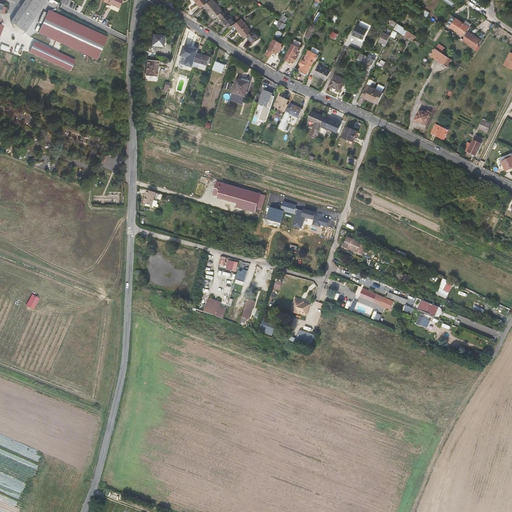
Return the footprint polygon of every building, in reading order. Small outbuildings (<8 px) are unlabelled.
[(29,0),(15,23),(16,24),(30,0),(29,0)] [(27,31),(46,0),(30,0),(16,24),(25,30),(27,31)] [(209,0),(203,5),(215,19),(219,16),(224,11),(213,0),(209,0)] [(39,33),(98,59),(109,36),(49,10),(39,33)] [(230,28),(234,25),(236,23),(226,10),(224,11),(219,16),(230,28)] [(319,21),(324,14),(319,11),(315,19),(319,21)] [(467,25),(453,16),(447,25),(461,34),(467,25)] [(236,23),(234,25),(245,38),(247,36),(252,31),(241,19),(236,23)] [(359,19),(353,35),(365,40),(371,25),(359,19)] [(407,30),(398,23),(394,28),(405,35),(407,30)] [(306,36),(311,38),(316,27),(311,25),(306,36)] [(252,31),(247,36),(254,43),(260,38),(254,30),(252,31)] [(154,51),(154,45),(161,46),(163,33),(151,32),(150,37),(149,37),(149,40),(150,40),(150,44),(148,44),(147,50),(154,51)] [(480,40),(468,32),(462,40),(474,48),(480,40)] [(76,61),(35,42),(30,53),(71,72),(76,61)] [(272,43),(269,49),(277,53),(279,49),(280,48),(272,43)] [(293,44),(286,57),(290,59),(290,58),(294,60),(295,61),(298,57),(297,56),(301,48),(293,44)] [(435,49),(430,56),(443,64),(448,57),(435,49)] [(319,55),(310,50),(305,60),(304,60),(301,64),(302,65),(304,65),(301,71),(307,74),(315,59),(316,60),(319,55)] [(375,59),(361,52),(356,61),(367,66),(371,68),(375,59)] [(197,53),(192,66),(205,70),(209,57),(197,53)] [(147,59),(145,74),(156,76),(158,60),(147,59)] [(216,63),(214,71),(223,73),(225,66),(216,63)] [(319,64),(314,74),(327,80),(332,70),(319,64)] [(335,74),(330,85),(341,90),(346,79),(342,78),(335,74)] [(367,85),(364,91),(380,99),(383,93),(382,92),(384,87),(378,84),(376,89),(370,86),(371,85),(373,87),(376,82),(369,79),(366,85),(367,85)] [(237,80),(233,94),(245,97),(250,83),(237,80)] [(264,92),(260,104),(270,107),(274,95),(264,92)] [(281,96),(275,107),(284,111),(289,100),(281,96)] [(294,105),(290,113),(299,117),(303,109),(294,105)] [(316,122),(310,135),(316,137),(325,117),(311,111),(310,115),(311,116),(309,119),(316,122)] [(420,111),(415,120),(425,125),(431,113),(428,111),(426,113),(423,111),(423,113),(420,111)] [(330,119),(327,127),(336,131),(340,124),(330,119)] [(483,121),(479,129),(488,132),(492,123),(491,122),(490,124),(483,121)] [(435,125),(431,134),(444,140),(449,131),(435,125)] [(348,127),(343,137),(348,139),(347,142),(352,144),(358,132),(348,127)] [(479,137),(478,136),(476,136),(472,144),(469,143),(467,147),(465,151),(476,156),(483,139),(479,137)] [(503,158),(500,159),(501,163),(505,171),(511,168),(511,155),(511,154),(503,158)] [(148,191),(144,204),(153,206),(156,193),(148,191)] [(267,219),(281,222),(284,211),(298,214),(295,225),(301,227),(303,216),(314,219),(316,213),(296,208),(297,204),(284,201),(282,209),(270,207),(267,219)] [(322,219),(316,217),(314,223),(328,227),(330,219),(323,217),(322,219)] [(349,240),(350,237),(348,237),(344,246),(358,252),(360,249),(356,247),(358,243),(349,240)] [(238,262),(228,260),(227,270),(236,271),(238,262)] [(395,276),(409,281),(411,276),(397,271),(395,276)] [(444,280),(438,294),(447,298),(453,284),(444,280)] [(363,287),(359,297),(391,309),(395,300),(363,287)] [(406,304),(409,299),(389,291),(387,296),(406,304)] [(206,312),(225,318),(227,308),(221,306),(222,302),(209,298),(206,312)] [(247,318),(251,319),(256,301),(248,298),(241,322),(246,323),(247,318)] [(436,316),(440,306),(422,299),(418,309),(436,316)] [(301,302),(296,300),(292,313),(299,315),(300,315),(307,317),(311,306),(305,304),(301,303),(301,302)] [(405,304),(403,310),(412,314),(414,308),(405,304)] [(476,305),(474,309),(482,314),(485,309),(476,305)] [(431,329),(435,321),(420,315),(417,323),(431,329)] [(259,331),(273,336),(278,323),(264,318),(259,331)] [(479,323),(476,331),(495,338),(498,331),(479,323)]
